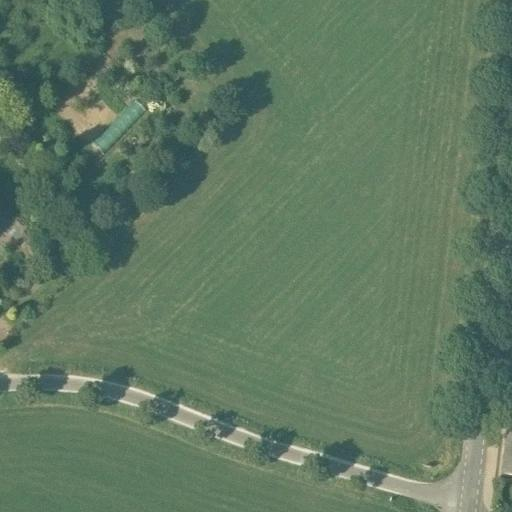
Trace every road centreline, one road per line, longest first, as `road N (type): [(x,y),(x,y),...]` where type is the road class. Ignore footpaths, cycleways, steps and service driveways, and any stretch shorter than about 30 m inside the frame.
road 1 (unclassified): [(468,502),(310,461),(121,394),(0,384)]
road 2 (secondary): [(468,502),(511,132)]
